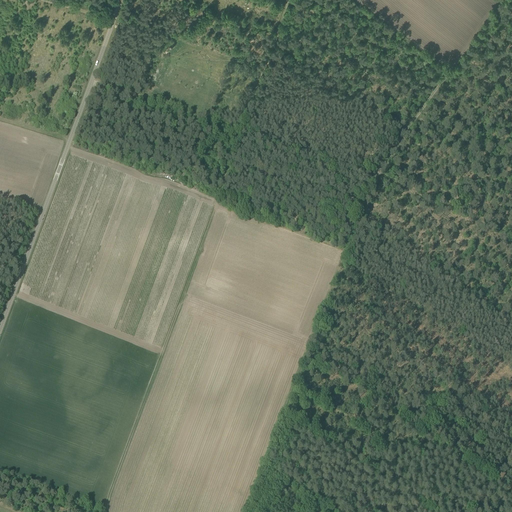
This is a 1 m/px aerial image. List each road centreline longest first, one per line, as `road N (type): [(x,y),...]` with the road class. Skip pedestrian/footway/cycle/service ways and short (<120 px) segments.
road 1 (track): [(267,57),(102,511)]
road 2 (unclassified): [(0,330),(120,0)]
road 3 (track): [(296,384),(374,180),(407,128)]
road 4 (track): [(68,141),(138,170),(140,179),(216,198)]
road 5 (track): [(407,128),(497,0)]
road 6 (track): [(247,511),(296,384)]
